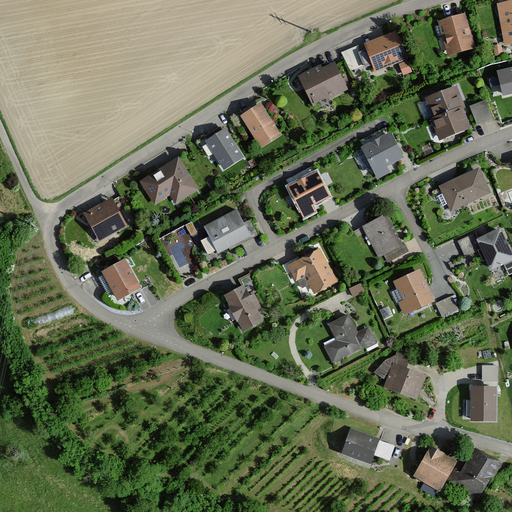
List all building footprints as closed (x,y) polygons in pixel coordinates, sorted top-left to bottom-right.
[(511,41),(511,2),(499,5),(506,43),(511,41)] [(449,57),(475,49),(465,16),(439,24),(449,57)] [(374,74),(407,61),(396,32),(363,45),(374,74)] [(312,109),(347,92),(332,61),(297,78),(312,109)] [(500,77),(489,80),(491,87),(502,84),(504,94),(511,91),(511,68),(499,72),(500,77)] [(440,139),(469,127),(461,108),(464,106),(456,86),(428,98),(436,117),(432,118),(440,139)] [(477,124),(492,118),(485,100),(470,106),(477,124)] [(260,104),(239,118),(261,150),(281,136),(260,104)] [(243,160),(226,130),(205,142),(223,172),(243,160)] [(389,135),(360,149),(376,181),(390,175),(387,168),(402,160),(389,135)] [(174,207),(200,192),(180,158),(138,182),(153,208),(169,198),(174,207)] [(452,209),(489,191),(478,169),(441,187),(452,209)] [(315,174),(286,189),(303,221),(317,214),(313,207),(328,199),(315,174)] [(97,244),(127,228),(112,200),(82,216),(97,244)] [(236,211),(203,228),(217,255),(250,238),(236,211)] [(385,215),(362,227),(378,258),(384,254),(388,262),(408,251),(403,243),(400,245),(385,215)] [(482,248),(492,269),(511,259),(511,254),(499,229),(478,239),(475,233),(458,241),(465,256),(482,248)] [(335,281),(319,250),(289,266),(296,279),(305,275),(314,292),(335,281)] [(123,260),(99,273),(115,302),(139,290),(123,260)] [(495,279),(508,274),(505,265),(492,270),(495,279)] [(419,269),(394,281),(402,298),(398,300),(405,314),(434,300),(419,269)] [(262,320),(244,286),(226,296),(244,330),(262,320)] [(452,296),(436,303),(443,317),(458,309),(452,296)] [(348,316),(331,324),(338,340),(326,346),(333,361),(364,345),(366,348),(376,343),(368,328),(357,334),(348,316)] [(416,397),(425,376),(405,369),(410,353),(399,349),(397,356),(376,372),(388,380),(386,386),(416,397)] [(498,366),(481,366),(481,380),(497,381),(498,366)] [(497,387),(471,386),(471,420),(497,420),(497,387)] [(394,446),(351,430),(343,452),(369,462),(372,453),(389,460),(394,446)] [(445,480),(476,498),(490,474),(493,475),(500,463),(476,449),(461,474),(451,469),(455,462),(431,448),(415,476),(439,490),(445,480)]
